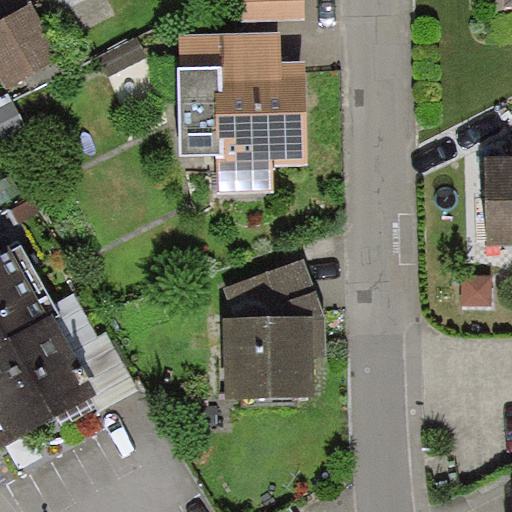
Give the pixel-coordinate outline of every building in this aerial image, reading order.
[(304,19),(303,0),(244,0),(244,20),(304,19)] [(511,0),(502,0),(503,11),(511,10),(511,0)] [(33,3),(0,20),(0,75),(8,90),(64,61),(33,3)] [(283,34),(181,37),(182,71),(178,71),(180,160),(219,159),(220,195),(273,193),(273,168),(309,167),(306,64),(283,64),(283,34)] [(511,250),(511,160),(485,161),(487,251),(511,250)] [(49,320),(10,250),(0,255),(0,452),(97,399),(52,318),(49,320)] [(224,289),(239,322),(326,320),(305,261),(224,289)] [(239,322),(225,322),(226,400),(316,399),(315,359),(327,359),(326,320),(239,322)]
